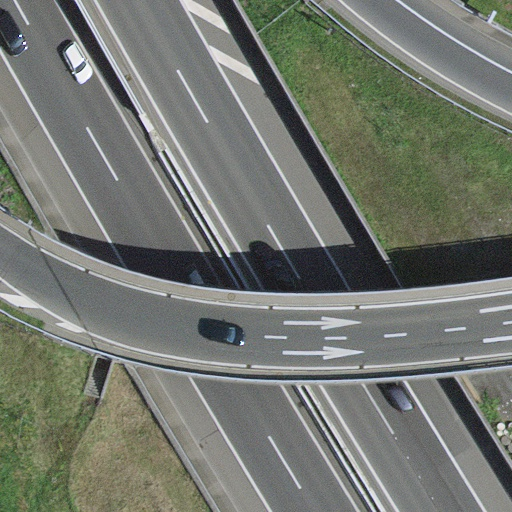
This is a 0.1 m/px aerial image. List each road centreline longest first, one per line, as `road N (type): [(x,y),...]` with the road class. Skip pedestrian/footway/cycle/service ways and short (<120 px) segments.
road 1 (motorway): [(441,511),(136,0)]
road 2 (motorway): [(13,0),(316,511)]
road 3 (motorway): [(0,252),(56,286),(189,329),(366,337),(511,322)]
road 4 (motorway): [(511,97),(365,0)]
